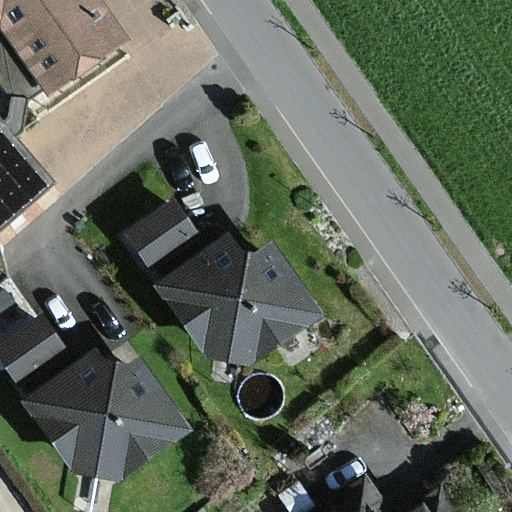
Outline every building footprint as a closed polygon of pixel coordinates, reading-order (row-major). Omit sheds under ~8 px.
[(0,0),(0,26),(46,92),(118,42),(88,0),(0,0)] [(0,226),(59,174),(0,108),(0,226)] [(171,205),(126,237),(144,262),(189,231),(171,205)] [(202,356),(245,364),(315,316),(269,247),(242,265),(225,241),(156,287),(202,356)] [(59,354),(36,322),(0,347),(0,357),(17,383),(59,354)] [(71,470),(115,477),(181,435),(135,364),(109,381),(94,359),(27,402),(71,470)] [(384,511),(364,482),(318,511),(453,511),(439,490),(423,500),(428,507),(420,511),(384,511)]
